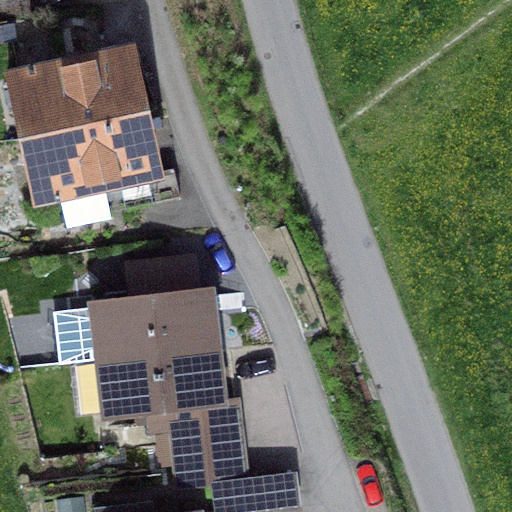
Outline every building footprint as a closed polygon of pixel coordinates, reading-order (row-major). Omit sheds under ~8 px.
[(37,136),(140,113),(142,113),(128,52),(22,76),(36,136),(37,136)] [(173,169),(155,173),(142,113),(140,113),(37,136),(36,136),(49,196),(59,194),(66,222),(179,198),(173,169)] [(54,311),(60,364),(100,360),(214,347),(208,293),(194,295),(190,257),(131,263),(136,302),(54,311)] [(172,427),(223,421),(214,347),(100,360),(106,414),(150,409),(152,431),(172,429),(172,427)] [(172,427),(172,429),(176,465),(239,458),(235,420),(223,421),(172,427)] [(291,473),(241,478),(239,458),(176,465),(179,487),(214,484),(217,511),(242,511),(295,506),(291,473)]
